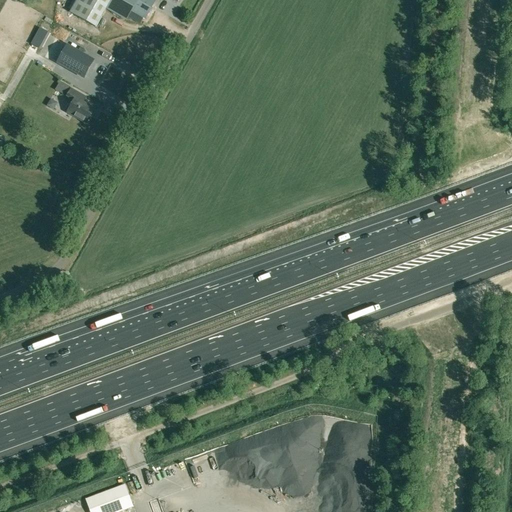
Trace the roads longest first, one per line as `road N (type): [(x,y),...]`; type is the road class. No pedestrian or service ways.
road 1 (unclassified): [(0,487),(288,379),(365,337),(511,280)]
road 2 (motorway): [(0,437),(511,244)]
road 3 (motorway): [(511,192),(0,383)]
road 4 (unclassified): [(60,263),(210,0)]
